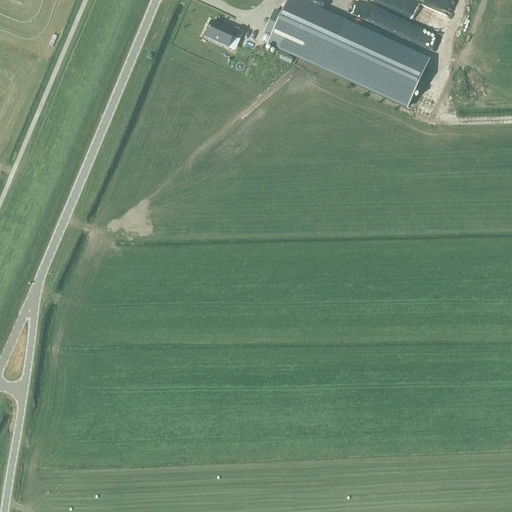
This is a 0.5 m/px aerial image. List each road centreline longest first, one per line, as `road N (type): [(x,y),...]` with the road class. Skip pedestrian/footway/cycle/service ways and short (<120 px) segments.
road 1 (unclassified): [(33,290),(155,0)]
road 2 (unclassified): [(5,511),(23,391)]
